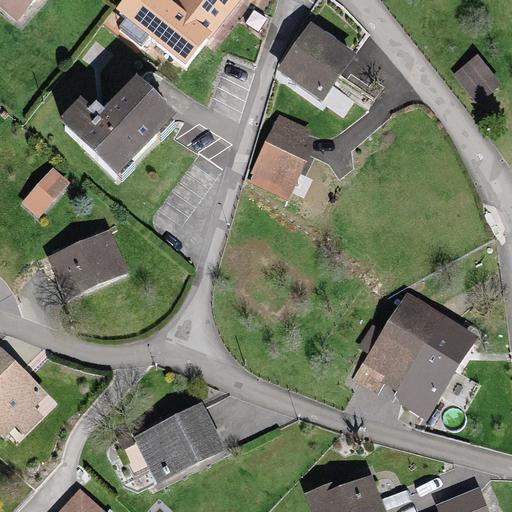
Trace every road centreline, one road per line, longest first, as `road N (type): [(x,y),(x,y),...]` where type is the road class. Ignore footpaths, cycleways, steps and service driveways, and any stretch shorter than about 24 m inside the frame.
road 1 (residential): [(184,361),(221,214),(291,0)]
road 2 (residential): [(511,466),(339,422),(184,361)]
road 3 (residential): [(511,219),(468,136),(357,0)]
road 4 (residential): [(184,361),(98,355),(0,324)]
